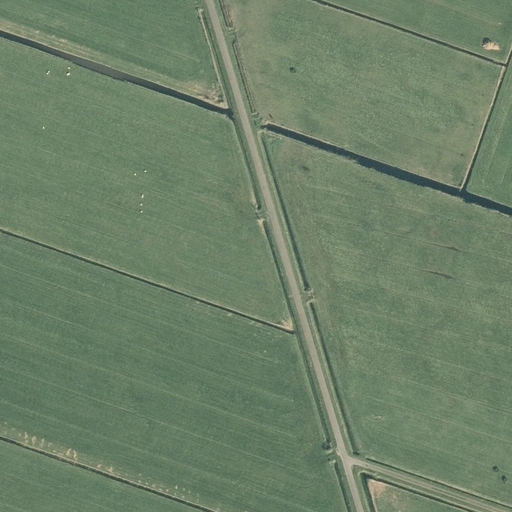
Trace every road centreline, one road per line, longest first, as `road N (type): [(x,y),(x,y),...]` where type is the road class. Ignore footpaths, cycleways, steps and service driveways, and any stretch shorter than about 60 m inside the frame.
road 1 (unclassified): [(359,511),(208,0)]
road 2 (track): [(490,511),(344,461)]
